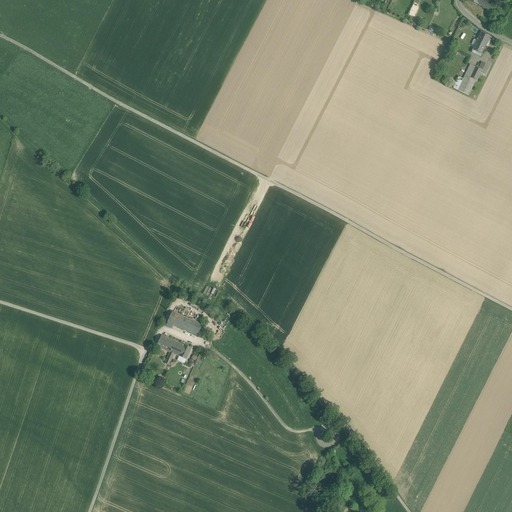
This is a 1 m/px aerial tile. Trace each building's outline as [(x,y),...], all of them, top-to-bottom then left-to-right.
[(470,0),(469,0),(468,0),(469,0),(479,5),(479,4),(489,9),(489,10),(492,4),(491,4),(488,3),(488,2),(487,3),(480,0),(470,0)] [(490,37),(481,32),(472,50),(473,51),(473,50),(482,55),(490,37)] [(478,69),(470,65),(463,79),(458,90),(468,95),(476,81),(477,81),(481,73),(485,75),(489,66),(482,62),(478,69)] [(458,90),(463,79),(458,77),(453,88),(458,90)] [(260,185),(255,196),(249,210),(252,211),(263,186),(260,185)] [(202,325),(172,312),(166,326),(172,329),(173,325),(197,336),(202,325)] [(175,341),(162,335),(157,347),(169,352),(170,352),(176,355),(186,360),(192,349),(184,345),(175,341)] [(176,355),(170,352),(165,363),(169,365),(172,359),(174,360),(176,355)]
